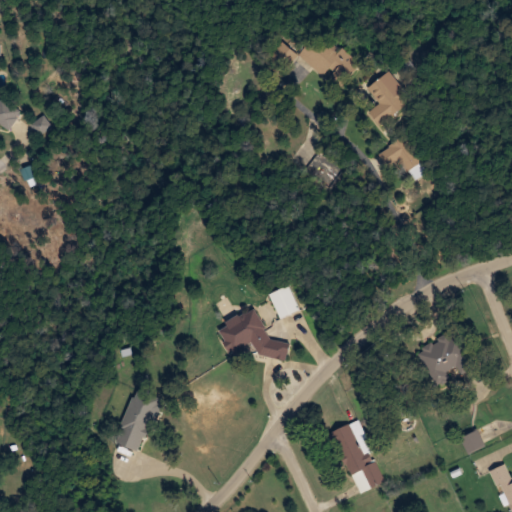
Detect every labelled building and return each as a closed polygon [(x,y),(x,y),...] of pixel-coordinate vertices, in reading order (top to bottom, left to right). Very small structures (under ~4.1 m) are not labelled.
[(359,64),(318,30),(295,56),(282,45),(276,52),(290,63),(297,55),(323,77),(331,68),(346,80),(359,64)] [(403,90),(389,71),(367,88),(379,104),(369,111),(380,126),(408,105),(398,93),(403,90)] [(0,94),(0,123),(9,130),(24,108),(1,93),(0,94)] [(52,127),(45,116),(33,124),(40,135),(52,127)] [(388,167),(399,160),(406,172),(422,161),(406,135),(378,153),(388,167)] [(21,170),(25,181),(39,176),(35,164),(21,170)] [(269,294),(281,319),(299,310),(287,285),(269,294)] [(287,359),(290,343),(259,335),(263,319),(229,311),(220,349),(244,355),(245,349),(287,359)] [(458,329),(418,347),(435,386),(452,378),(449,371),(459,366),(462,373),(475,368),(458,329)] [(116,442),(142,451),(161,397),(135,388),(116,442)] [(386,481),(359,419),(331,432),(358,494),(386,481)] [(510,511),(511,511),(511,476),(511,477),(505,464),(492,470),(510,511)]
